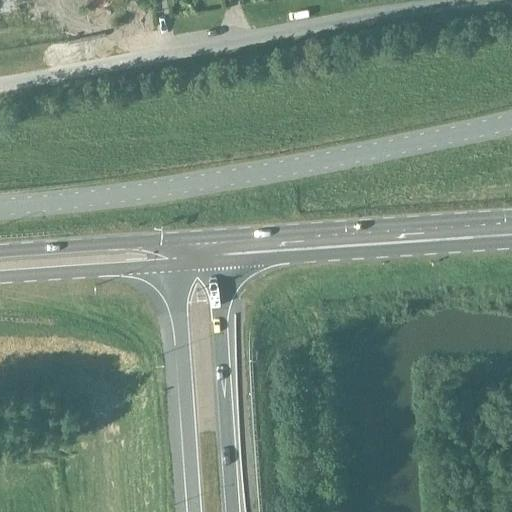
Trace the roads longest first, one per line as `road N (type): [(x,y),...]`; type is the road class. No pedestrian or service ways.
road 1 (unclassified): [(0,207),(160,188),(511,124)]
road 2 (primary): [(216,255),(511,233)]
road 3 (motorway): [(232,511),(216,255)]
road 4 (motorway): [(175,259),(194,511)]
road 5 (primary): [(0,270),(175,259)]
